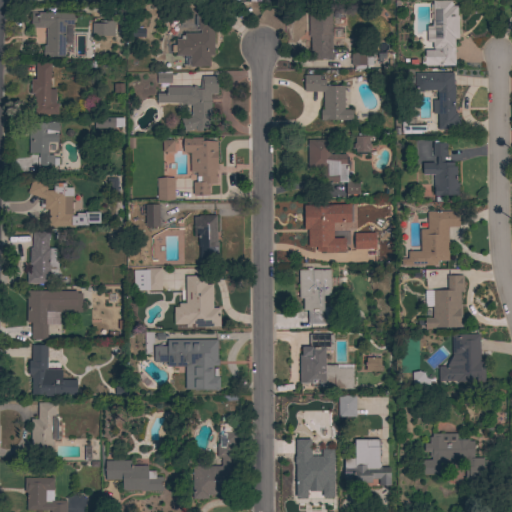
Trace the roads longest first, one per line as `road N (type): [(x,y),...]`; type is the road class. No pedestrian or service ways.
road 1 (residential): [(261,46),(261,511)]
road 2 (residential): [(499,54),(502,261),(511,302)]
